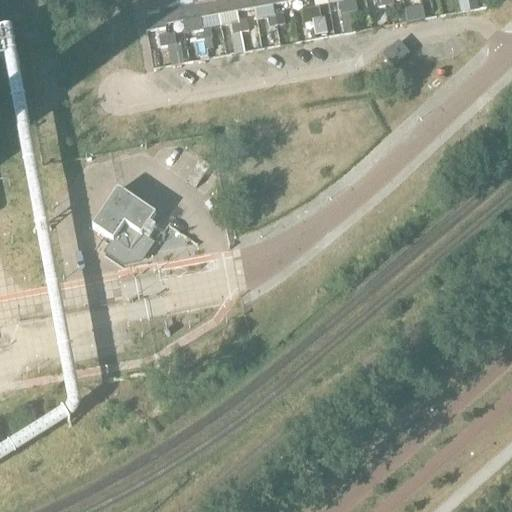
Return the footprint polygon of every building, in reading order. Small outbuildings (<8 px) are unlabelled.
[(166,30),(165,26),(163,26),(158,0),(138,0),(145,34),(166,30)] [(181,23),(176,0),(158,0),(163,26),(165,26),(181,23)] [(195,0),(176,0),(181,23),(183,34),(193,32),(201,30),(199,20),(195,0)] [(214,0),(195,0),(199,20),(201,30),(209,29),(221,27),(219,16),(218,16),(214,0)] [(232,0),(214,0),(218,16),(219,16),(221,27),(230,25),(232,37),(235,56),(244,55),(241,35),(240,35),(237,24),(239,23),(237,13),(235,13),(232,0)] [(251,0),(232,0),(235,13),(237,13),(253,10),(251,0)] [(270,0),(251,0),(253,10),(255,9),(257,20),(264,19),(266,30),(276,29),(273,17),(271,6),(270,0)] [(382,0),(374,0),(376,10),(384,9),(382,0)] [(390,0),(382,0),(384,9),(392,7),(390,0)] [(357,19),(356,14),(354,2),(346,4),(349,21),(350,20),(357,19)] [(349,21),(346,4),(338,5),(343,35),(352,34),(350,20),(349,21)] [(318,9),(310,11),(312,22),(320,21),(318,9)] [(415,23),(424,22),(422,9),(412,11),(415,23)] [(310,11),(302,12),(304,24),(312,22),(310,11)] [(281,15),(273,17),(276,29),(283,27),(281,15)] [(320,21),(312,22),(315,37),(326,35),(323,20),(320,21)] [(245,22),(239,23),(237,24),(240,35),(241,35),(247,34),(245,22)] [(209,29),(201,30),(203,42),(210,40),(211,40),(209,29)] [(201,30),(193,32),(195,43),(203,42),(201,30)] [(173,36),(165,37),(167,49),(167,48),(170,67),(183,65),(180,43),(174,44),(173,36)] [(167,49),(165,37),(157,39),(159,50),(167,49)] [(212,50),(210,40),(203,42),(205,52),(212,50)] [(399,45),(382,60),(391,70),(408,56),(399,45)] [(377,119),(367,109),(353,122),(363,132),(377,119)] [(120,190),(90,230),(109,243),(104,250),(125,263),(145,260),(159,240),(147,232),(160,215),(120,190)]
